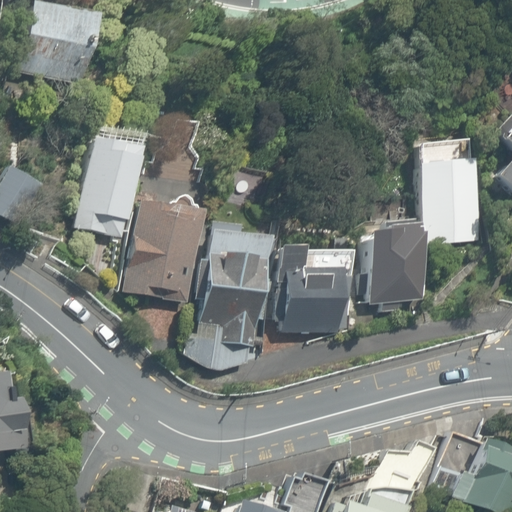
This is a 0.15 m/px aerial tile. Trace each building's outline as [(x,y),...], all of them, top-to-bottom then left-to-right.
[(85,16),(18,3),(3,73),(74,87),(85,16)] [(511,107),(490,135),(503,150),(483,175),(511,201),(511,107)] [(202,125),(147,116),(138,170),(193,179),(202,125)] [(134,145),(80,135),(63,226),(117,236),(134,145)] [(465,159),(408,163),(416,244),(474,239),(465,159)] [(26,185),(0,174),(0,217),(12,223),(26,185)] [(192,213),(128,201),(112,291),(176,302),(192,213)] [(261,231),(198,223),(184,331),(246,339),(261,231)] [(408,225),(354,229),(359,307),(413,303),(408,225)] [(344,245),(266,244),(265,333),(343,334),(344,245)] [(8,356),(0,356),(0,450),(15,450),(8,356)] [(511,455),(445,435),(424,486),(483,511),(505,511),(508,500),(511,501),(511,455)] [(179,511),(140,498),(135,511),(179,511)] [(376,511),(330,498),(325,511),(376,511)] [(269,511),(224,499),(220,511),(269,511)]
